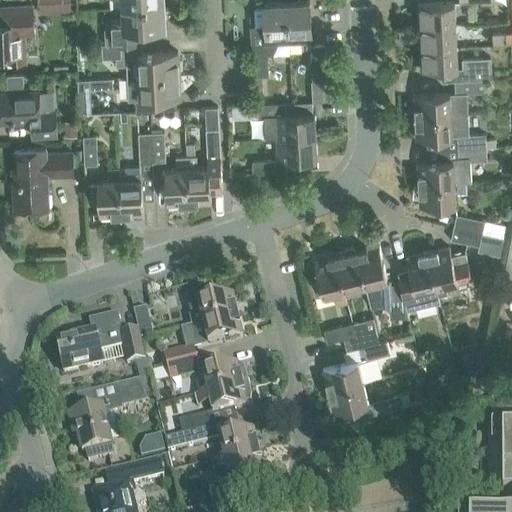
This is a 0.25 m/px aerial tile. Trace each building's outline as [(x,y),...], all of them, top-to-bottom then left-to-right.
[(38,0),(39,13),(70,11),(69,0),(38,0)] [(287,3),(289,43),(312,42),(310,2),(287,3)] [(418,4),(419,26),(456,25),(455,2),(418,4)] [(265,25),(250,25),(251,49),(255,49),(257,77),(268,76),(267,56),(273,55),(278,43),(289,43),(287,3),(264,4),(265,25)] [(0,54),(9,54),(9,62),(26,61),(24,34),(34,33),(33,5),(0,6),(0,54)] [(111,28),(105,29),(105,44),(120,44),(133,43),(133,42),(141,42),(141,30),(164,29),(163,6),(123,8),(124,19),(110,20),(111,28)] [(457,47),(456,25),(419,26),(420,48),(457,47)] [(505,34),(492,34),(493,45),(506,45),(505,34)] [(120,44),(105,44),(88,45),(89,59),(116,58),(116,65),(126,65),(138,67),(139,77),(179,75),(178,52),(141,54),(141,42),(133,42),(133,43),(120,44)] [(326,81),(324,45),(310,46),(312,82),(326,81)] [(458,69),(457,47),(420,48),(421,71),(458,69)] [(464,80),(484,79),(492,79),(491,66),(463,68),(464,80)] [(0,119),(0,123),(32,122),(33,137),(57,136),(56,112),(55,112),(53,91),(24,92),(23,74),(7,74),(8,93),(0,93),(0,119)] [(179,75),(139,77),(127,78),(128,100),(180,98),(179,75)] [(450,93),(414,94),(415,117),(451,115),(469,114),(468,93),(484,93),(484,79),(464,80),(455,81),(455,93),(450,93)] [(91,113),(90,89),(90,80),(78,80),(80,113),(91,113)] [(258,105),(257,105),(258,117),(275,116),(276,138),(316,136),(315,113),(313,113),(285,115),(285,104),(258,105)] [(451,115),(415,117),(417,139),(456,137),(457,149),(461,149),(461,148),(486,147),(497,147),(496,138),(486,138),(485,134),(470,135),(469,114),(451,115)] [(186,156),(187,169),(189,205),(211,203),(211,191),(223,191),(221,159),(219,129),(218,117),(206,118),(206,130),(208,167),(198,168),(197,156),(186,156)] [(65,137),(78,137),(77,121),(64,121),(65,137)] [(166,162),(164,132),(151,133),(153,162),(166,162)] [(96,136),(83,136),(85,166),(98,165),(96,136)] [(286,172),(286,161),(318,159),(316,136),(276,138),(278,160),(252,162),(253,174),(286,172)] [(457,161),(418,163),(419,185),(455,183),(466,182),(472,182),(471,161),(487,160),(486,152),(497,152),(497,147),(486,147),(461,148),(461,149),(457,149),(457,161)] [(15,182),(13,182),(14,210),(49,209),(47,176),(73,175),(72,153),(46,154),(46,148),(14,150),(15,182)] [(167,206),(189,205),(187,169),(186,156),(176,157),(177,169),(165,170),(167,206)] [(143,200),(155,199),(153,162),(140,163),(140,165),(119,166),(120,180),(121,216),(144,215),(143,200)] [(97,181),(98,184),(90,184),(91,203),(94,205),(99,205),(99,217),(121,216),(119,166),(108,167),(109,181),(97,181)] [(455,183),(419,185),(420,207),(456,205),(455,192),(466,192),(466,182),(455,183)] [(456,215),(454,227),(482,233),(485,221),(456,215)] [(485,221),(482,233),(505,239),(508,226),(485,221)] [(451,240),(479,246),(482,233),(454,227),(451,240)] [(505,239),(482,233),(479,246),(478,251),(502,256),(505,239)] [(379,245),(357,250),(366,285),(368,296),(380,293),(377,282),(387,280),(379,245)] [(343,251),(344,253),(336,255),(345,290),(366,285),(357,250),(355,251),(354,248),(352,246),(344,248),(343,251)] [(428,252),(436,287),(472,279),(465,252),(451,256),(449,247),(428,252)] [(400,282),(407,310),(440,302),(436,287),(428,252),(406,258),(411,279),(400,282)] [(315,261),(317,271),(309,273),(315,298),(335,293),(337,303),(347,301),(345,290),(336,255),(315,261)] [(191,315),(189,316),(191,327),(202,324),(238,316),(232,294),(221,297),(219,290),(206,293),(208,300),(204,301),(203,294),(187,298),(191,315)] [(138,331),(140,340),(153,336),(146,308),(133,311),(138,331)] [(56,342),(63,373),(102,364),(99,352),(111,350),(111,349),(122,346),(126,365),(145,360),(140,340),(138,331),(122,335),(117,315),(89,321),(92,334),(56,342)] [(191,327),(197,349),(243,337),(238,316),(202,324),(191,327)] [(343,339),(356,336),(377,331),(374,318),(324,330),(327,343),(343,339)] [(377,331),(356,336),(343,339),(347,351),(359,348),(371,345),(380,343),(377,331)] [(380,343),(371,345),(359,348),(362,360),(358,361),(323,370),(328,391),(363,383),(363,380),(373,378),(369,359),(390,354),(387,341),(380,343)] [(164,355),(167,368),(195,361),(192,348),(164,355)] [(482,358),(466,362),(469,371),(484,367),(482,358)] [(195,361),(167,368),(170,381),(198,374),(195,361)] [(237,363),(202,372),(207,393),(242,385),(248,383),(249,383),(249,382),(248,382),(244,369),(242,365),(237,364),(237,363)] [(72,430),(76,429),(82,453),(85,452),(87,460),(112,454),(110,446),(111,446),(104,415),(122,410),(121,408),(153,400),(148,379),(117,387),(116,387),(116,386),(91,392),(95,409),(69,415),(72,430)] [(210,404),(212,415),(247,406),(247,404),(250,401),(251,396),(248,383),(242,385),(207,393),(195,396),(197,407),(210,404)] [(363,383),(328,391),(333,413),(353,408),(356,420),(375,415),(404,408),(400,395),(368,403),(363,383)] [(407,393),(400,395),(404,408),(410,406),(410,405),(409,401),(407,393)] [(207,415),(179,422),(182,434),(210,428),(207,415)] [(511,511),(511,424),(507,424),(502,424),(503,441),(503,492),(511,491),(511,509),(493,510),(487,510),(486,510),(474,510),(469,510),(469,511),(511,511)] [(182,434),(165,439),(168,451),(185,447),(214,440),(210,428),(182,434)] [(223,459),(258,451),(253,429),(218,438),(221,450),(217,452),(214,456),(215,459),(223,457),(223,459)] [(208,486),(211,499),(240,492),(237,479),(264,472),(258,451),(223,459),(223,457),(215,459),(211,460),(214,471),(217,484),(208,486)] [(179,511),(183,511),(183,509),(169,454),(164,455),(178,509),(179,511)] [(94,493),(97,511),(135,511),(131,494),(137,492),(134,483),(164,475),(160,459),(105,472),(108,487),(93,491),(94,493)]
